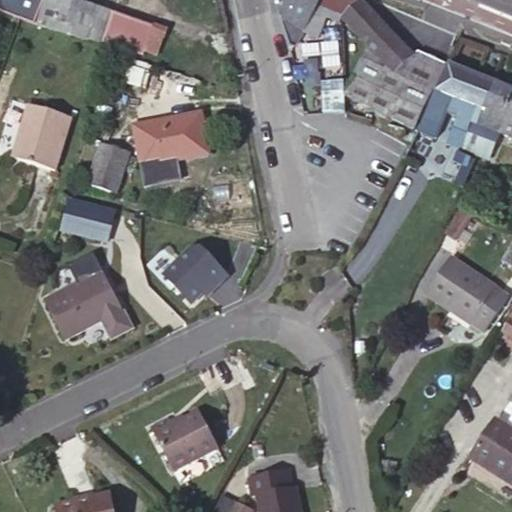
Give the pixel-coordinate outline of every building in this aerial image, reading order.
[(154,26),(79,0),(73,0),(73,3),(65,0),(44,0),(35,24),(61,32),(86,38),(87,36),(98,41),(100,38),(145,53),(154,26)] [(273,0),(291,47),(298,42),(303,30),(320,36),(328,18),(338,21),(342,14),(345,17),(361,0),(273,0)] [(413,56),(362,0),(361,0),(345,17),(369,45),(346,95),(414,127),(444,64),(419,51),(413,56)] [(190,57),(193,43),(166,36),(162,50),(190,57)] [(143,62),(114,53),(112,59),(141,68),(143,62)] [(141,68),(112,59),(106,77),(135,86),(141,68)] [(481,123),(495,83),(449,64),(419,130),(421,131),(422,132),(436,137),(437,137),(453,143),(467,148),(477,122),(481,123)] [(336,81),(315,85),(321,115),(342,111),(336,81)] [(511,89),(495,83),(481,123),(477,122),(467,148),(474,151),(480,153),(489,158),(500,131),(511,135),(511,89)] [(57,170),(73,118),(28,106),(13,159),(57,170)] [(211,153),(203,114),(136,127),(144,166),(211,153)] [(422,132),(421,131),(408,157),(422,164),(436,137),(422,132)] [(474,151),(467,148),(453,143),(442,170),(462,178),(474,151)] [(118,195),(132,154),(101,144),(88,184),(118,195)] [(116,239),(121,220),(80,210),(75,229),(116,239)] [(192,312),(229,278),(198,243),(160,277),(192,312)] [(508,297),(451,257),(427,292),(485,332),(508,297)] [(123,311),(96,259),(62,277),(69,289),(51,298),(72,338),(123,311)] [(511,306),(499,329),(511,335),(511,306)] [(220,442),(203,407),(176,421),(173,413),(155,422),(177,464),(220,442)] [(511,429),(496,419),(472,456),(511,481),(511,429)] [(304,511),(299,484),(295,485),(291,467),(252,475),(255,494),(260,492),(263,511),(304,511)] [(117,511),(113,493),(60,505),(61,511),(117,511)]
